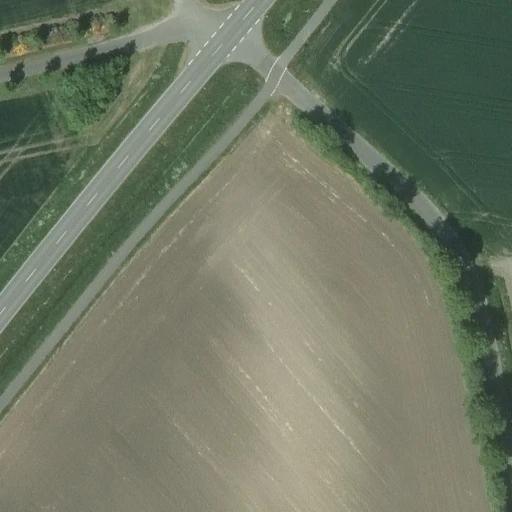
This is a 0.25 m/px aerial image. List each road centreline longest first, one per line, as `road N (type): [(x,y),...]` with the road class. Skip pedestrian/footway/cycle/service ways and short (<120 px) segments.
road 1 (unclassified): [(226,39),(387,174),(453,244),(477,302),(511,462)]
road 2 (tertiary): [(0,316),(226,39)]
